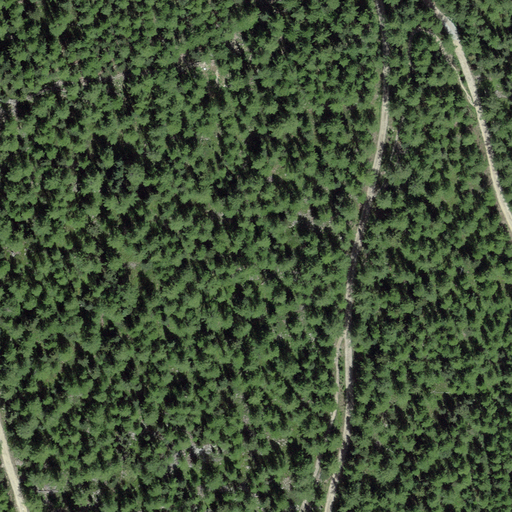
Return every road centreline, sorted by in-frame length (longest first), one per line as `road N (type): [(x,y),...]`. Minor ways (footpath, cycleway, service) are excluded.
road 1 (track): [(368,0),(387,60),(380,152),(355,253),(349,412),(328,511)]
road 2 (track): [(511,226),(457,38),(428,0)]
